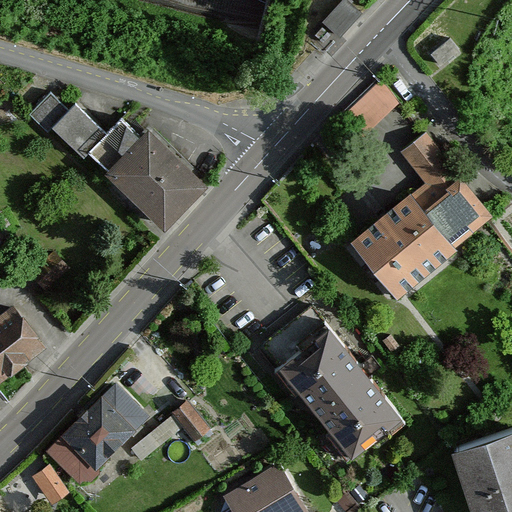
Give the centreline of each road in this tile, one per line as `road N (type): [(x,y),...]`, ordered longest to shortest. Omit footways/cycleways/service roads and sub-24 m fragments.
road 1 (tertiary): [(270,151),(77,373),(0,447)]
road 2 (residential): [(0,54),(222,123),(270,151)]
road 3 (residential): [(511,185),(482,161),(377,34)]
road 4 (tertiary): [(377,34),(270,151)]
